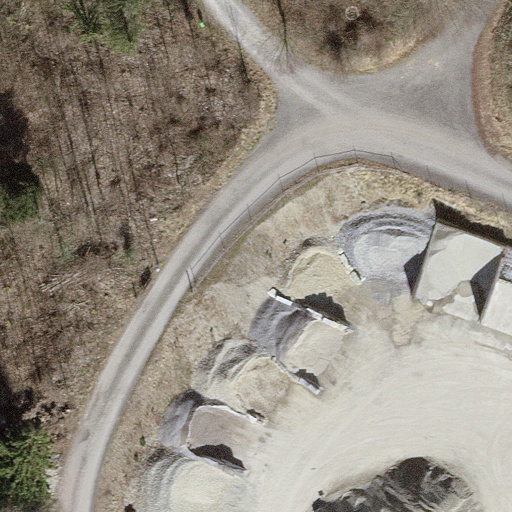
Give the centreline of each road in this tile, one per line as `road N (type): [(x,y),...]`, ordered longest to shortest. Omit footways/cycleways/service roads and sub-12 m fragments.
road 1 (track): [(411,145),(482,0)]
road 2 (track): [(225,0),(331,110)]
